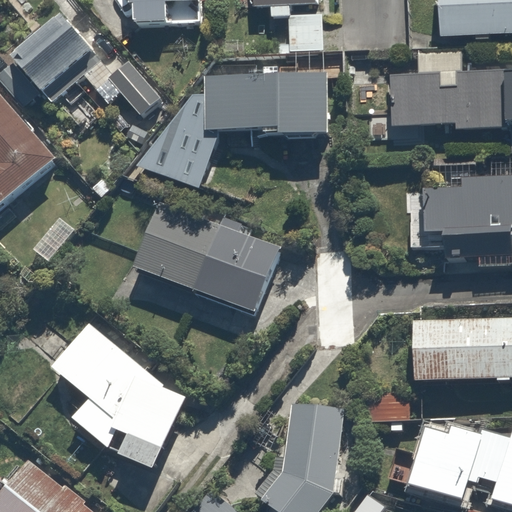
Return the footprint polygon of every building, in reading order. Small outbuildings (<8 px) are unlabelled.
[(212,0),(140,0),(141,31),(213,31),(212,0)] [(260,0),(261,12),(278,12),(278,20),(297,20),(297,57),(329,57),(329,20),(322,20),(321,0),(260,0)] [(511,0),(416,0),(417,38),(511,35),(511,0)] [(86,80),(108,63),(70,17),(20,59),(57,104),(86,80)] [(468,129),(468,136),(511,135),(511,77),(464,77),(464,58),(426,58),(426,78),(403,78),(403,129),(468,129)] [(145,123),(168,104),(133,62),(118,75),(108,63),(86,80),(112,112),(126,100),(145,123)] [(140,168),(212,191),(233,136),(276,135),(276,143),(343,142),(342,80),(217,80),(140,168)] [(0,228),(72,162),(0,84),(0,228)] [(511,180),(432,181),(432,238),(459,238),(459,261),(511,260),(511,180)] [(165,203),(140,268),(273,319),(298,254),(165,203)] [(511,322),(425,327),(428,391),(511,386),(511,322)] [(170,386),(96,325),(58,371),(97,404),(80,423),(168,477),(200,403),(170,386)] [(336,511),(347,499),(355,411),(299,406),(294,463),(265,502),(278,511),(336,511)] [(458,439),(434,433),(426,463),(403,457),(395,488),(474,507),(479,487),(505,494),(502,508),(511,510),(511,437),(461,425),(458,439)] [(100,511),(27,453),(0,486),(0,511),(100,511)] [(396,511),(397,511),(374,496),(363,511),(396,511)] [(241,511),(224,498),(211,511),(241,511)]
